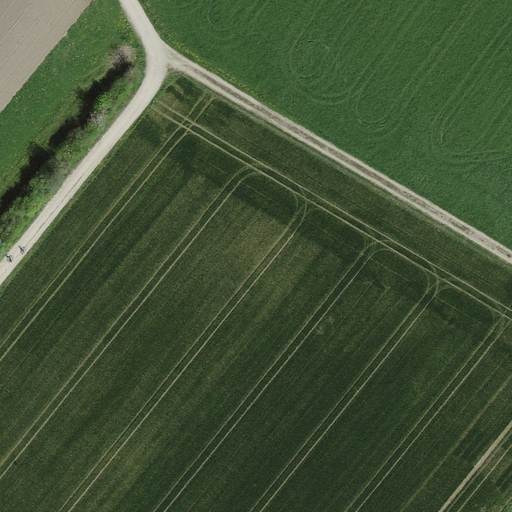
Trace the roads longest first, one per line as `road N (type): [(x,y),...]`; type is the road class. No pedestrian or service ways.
road 1 (track): [(156,56),(511,258)]
road 2 (track): [(126,0),(156,56),(155,81),(0,275)]
